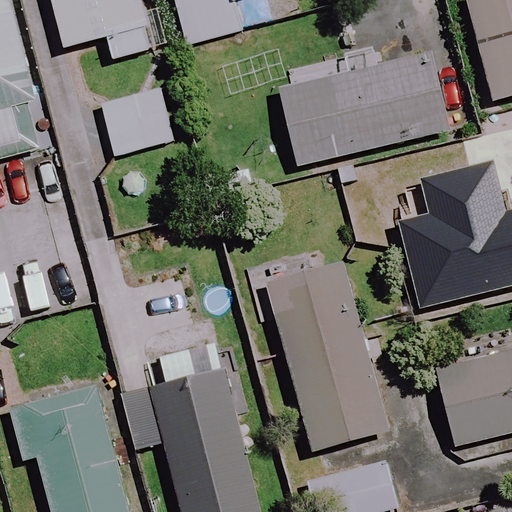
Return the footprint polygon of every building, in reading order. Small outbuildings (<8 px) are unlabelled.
[(0,0),(0,169),(34,162),(23,115),(34,112),(8,0),(0,0)] [(48,0),(64,58),(102,48),(108,70),(159,56),(150,21),(144,0),(48,0)] [(238,6),(262,0),(173,0),(186,51),(245,36),(238,6)] [(511,0),(477,0),(469,2),(492,102),(511,97),(511,0)] [(283,101),(303,175),(459,135),(440,61),(283,101)] [(162,92),(99,109),(115,165),(177,148),(162,92)] [(449,191),(391,205),(409,278),(511,252),(511,113),(483,121),(491,154),(443,166),(449,191)] [(389,437),(345,273),(270,293),(314,457),(389,437)] [(195,383),(188,355),(144,366),(151,393),(122,400),(137,456),(164,449),(180,511),(259,511),(224,376),(195,383)] [(511,438),(511,362),(440,380),(457,452),(511,438)] [(131,511),(100,395),(15,418),(28,465),(39,462),(52,511),(131,511)] [(393,465),(308,489),(314,511),(364,511),(403,501),(393,465)]
